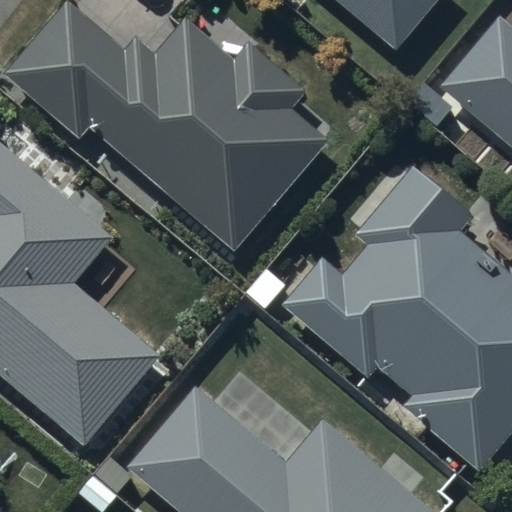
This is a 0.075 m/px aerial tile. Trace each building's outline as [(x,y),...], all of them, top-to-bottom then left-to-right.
[(322,0),(395,58),(441,0),(322,0)] [(93,136),(230,257),(324,151),(287,119),(301,103),(248,56),(235,70),(188,28),(155,66),(135,48),(124,60),(67,10),(4,81),(81,149),(93,136)] [(511,38),(498,27),(439,95),(511,156),(511,38)] [(113,245),(0,151),(0,380),(84,450),(155,365),(71,295),(113,245)] [(405,418),(479,480),(511,441),(511,285),(458,241),(469,227),(410,178),(352,247),(363,256),(337,287),(318,271),(281,314),(368,387),(376,377),(413,408),(405,418)] [(424,511),(321,431),(289,472),(192,396),(125,481),(165,511),(424,511)]
